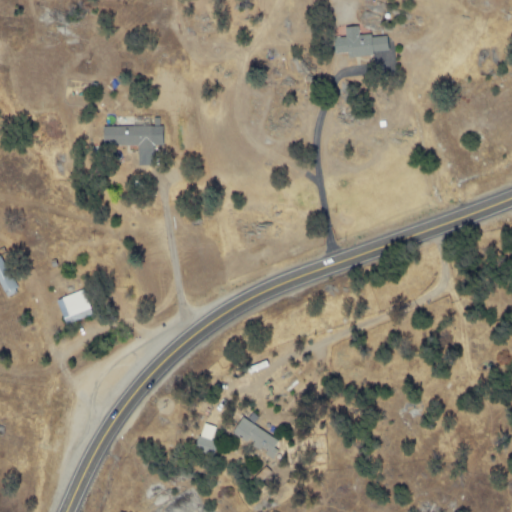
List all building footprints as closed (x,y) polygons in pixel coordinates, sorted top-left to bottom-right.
[(158,127),(108,128),(108,147),(143,146),(143,151),(159,151),(158,127)] [(0,259),(0,273),(8,298),(21,294),(9,256),(0,259)] [(61,301),(71,326),(98,315),(89,290),(61,301)] [(285,443),(247,419),(238,434),(275,458),(285,443)] [(216,441),(220,429),(209,424),(199,450),(217,457),(222,443),(216,441)]
